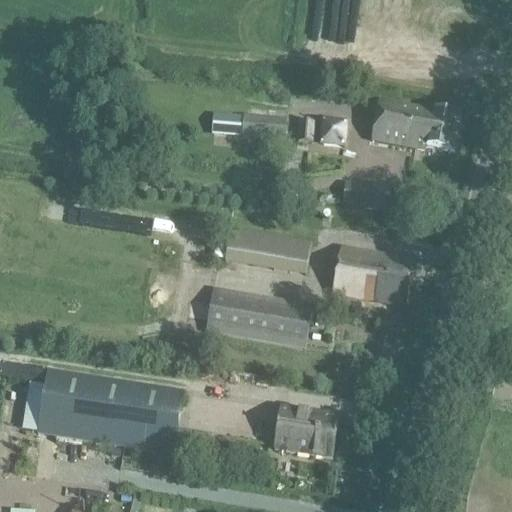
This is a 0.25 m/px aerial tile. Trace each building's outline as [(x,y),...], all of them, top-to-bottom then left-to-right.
[(416,146),(454,153),(460,117),(379,103),(372,142),(415,150),(416,146)] [(242,138),(283,142),(285,121),(244,118),(242,138)] [(296,145),(314,146),(316,125),(298,123),(296,145)] [(344,210),(387,212),(389,187),(388,187),(345,185),(344,210)] [(413,261),(341,249),(333,295),(405,307),(413,261)] [(206,333),(223,336),(304,350),(312,307),(213,290),(206,333)] [(45,389),(38,435),(173,457),(176,432),(183,394),(48,372),(45,388),(45,389)] [(281,410),(275,450),(332,459),(338,419),(281,410)]
